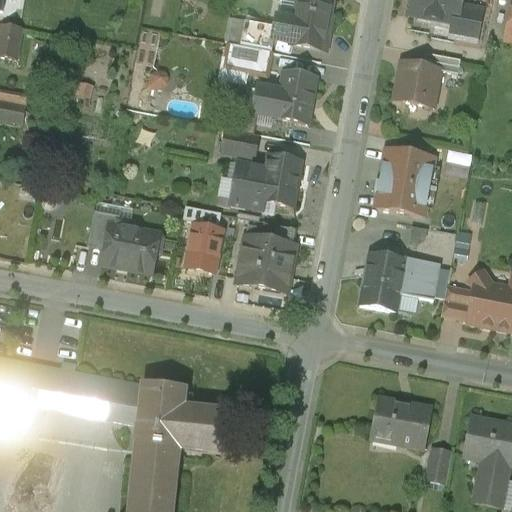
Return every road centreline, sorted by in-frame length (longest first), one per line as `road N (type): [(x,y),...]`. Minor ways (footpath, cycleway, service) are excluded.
road 1 (residential): [(377,0),(316,342)]
road 2 (residential): [(0,282),(316,342)]
road 3 (residential): [(316,342),(511,375)]
road 4 (residential): [(316,342),(281,511)]
road 5 (unknown): [(25,409),(58,293)]
